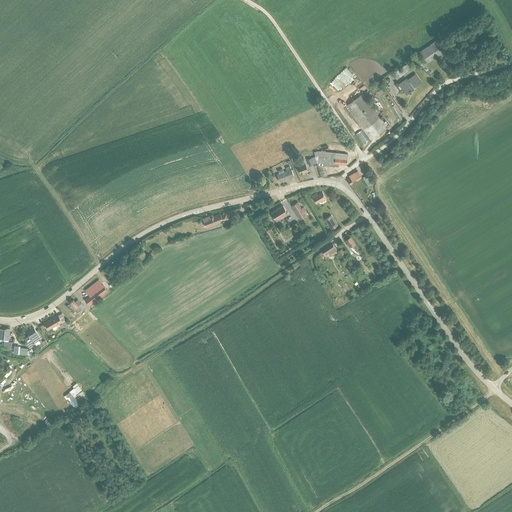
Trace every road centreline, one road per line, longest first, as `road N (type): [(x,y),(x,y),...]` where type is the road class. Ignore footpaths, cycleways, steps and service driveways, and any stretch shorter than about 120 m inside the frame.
road 1 (tertiary): [(340,185),(320,182),(179,217),(133,241),(44,314),(0,320)]
road 2 (tertiary): [(495,391),(340,185)]
road 3 (track): [(320,511),(495,391)]
road 4 (residential): [(365,159),(271,20),(242,0)]
road 5 (residential): [(511,63),(442,86),(365,159)]
road 6 (track): [(102,266),(29,160)]
